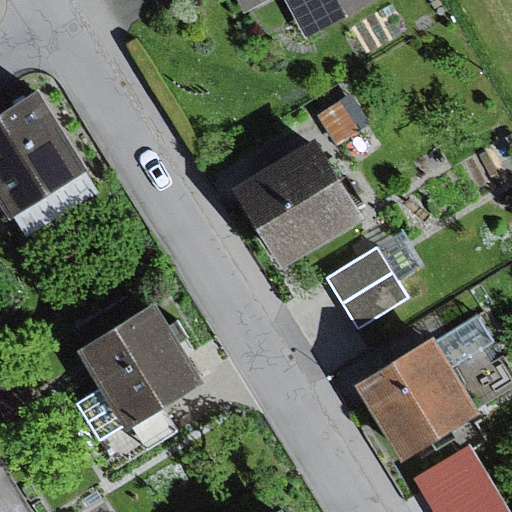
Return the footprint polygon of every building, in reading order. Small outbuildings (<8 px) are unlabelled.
[(232,0),(237,9),(252,0),(283,0),(301,33),(361,0),(232,0)] [(28,83),(0,99),(0,205),(75,161),(28,83)] [(334,100),(314,114),(335,143),(354,129),(334,100)] [(305,137),(225,188),(272,261),(352,210),(305,137)] [(373,247),(323,278),(356,330),(406,299),(373,247)] [(144,300),(68,347),(115,423),(122,419),(153,399),(192,376),(144,300)] [(471,311),(424,338),(441,366),(488,339),(471,311)] [(424,338),(346,384),(390,457),(468,411),(441,366),(424,338)] [(12,374),(0,381),(0,407),(9,423),(33,408),(12,374)] [(171,426),(153,399),(122,419),(140,447),(171,426)] [(484,511),(458,467),(406,498),(414,511),(484,511)]
